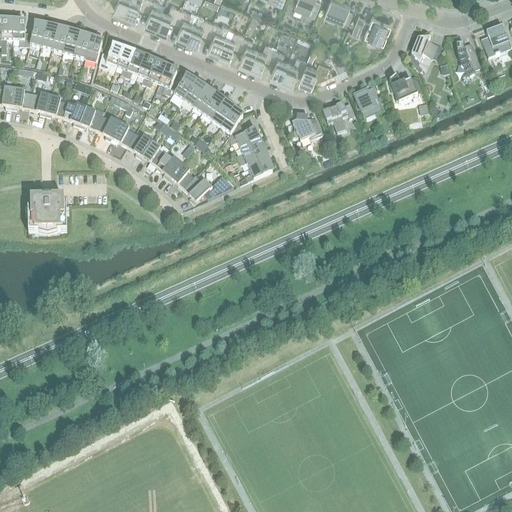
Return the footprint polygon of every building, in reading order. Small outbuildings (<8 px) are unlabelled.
[(124,14),(130,0),(117,0),(118,0),(114,10),(124,14)] [(144,11),(148,0),(130,0),(124,14),(134,18),(138,9),(144,11)] [(156,27),(162,11),(157,9),(159,3),(151,0),(148,0),(144,11),(149,13),(145,23),(156,27)] [(314,18),(321,3),(315,0),(314,0),(298,0),(294,9),(314,18)] [(349,25),(353,14),(348,11),(350,6),(335,0),(330,0),(324,15),(349,25)] [(175,24),(181,10),(171,6),(168,13),(162,11),(156,27),(166,31),(170,22),(175,24)] [(191,14),(181,10),(175,24),(181,26),(177,36),(187,40),(198,15),(192,13),(191,14)] [(207,37),(213,23),(203,19),(203,17),(198,15),(187,40),(197,44),(201,35),(207,37)] [(369,23),(364,21),(365,19),(359,16),(351,34),(358,37),(362,27),(367,29),(365,35),(368,36),(370,38),(371,40),(375,41),(377,42),(380,41),(383,43),(391,24),(372,16),(369,23)] [(13,43),(14,24),(14,25),(3,25),(3,23),(2,49),(7,49),(7,43),(13,43)] [(222,27),(213,23),(207,37),(212,39),(208,49),(218,53),(225,37),(229,28),(223,25),(222,27)] [(29,50),(30,48),(33,36),(25,36),(26,25),(14,25),(14,24),(13,43),(20,43),(19,49),(29,50)] [(30,48),(41,51),(47,29),(47,30),(36,27),(33,36),(30,48)] [(488,61),(511,52),(502,28),(486,34),(488,39),(481,42),(488,61)] [(52,54),(58,32),(58,33),(47,30),(48,29),(47,29),(41,51),(52,54)] [(63,57),(69,35),(69,34),(69,36),(58,33),(59,32),(58,32),(52,54),(63,57)] [(238,50),(243,38),(244,36),(234,32),(231,39),(225,37),(218,53),(229,57),(233,48),(238,50)] [(74,60),(80,38),(80,37),(80,39),(69,36),(70,35),(69,35),(63,57),(74,60)] [(85,63),(91,41),(91,42),(80,39),(81,38),(80,38),(74,60),(85,63)] [(253,42),(243,38),(238,50),(244,52),(240,62),(250,66),(257,50),(251,48),(253,42)] [(418,40),(411,56),(425,72),(429,61),(432,63),(437,50),(428,46),(430,39),(418,40)] [(91,41),(85,63),(97,66),(102,45),(91,42),(92,41),(91,41)] [(270,63),(275,51),(275,49),(265,45),(262,52),(257,50),(250,66),(260,70),(264,61),(270,63)] [(464,45),(457,46),(457,50),(458,58),(459,62),(459,80),(466,76),(467,77),(470,81),(476,76),(473,73),(472,72),(473,71),(474,73),(481,71),(471,46),(465,49),(465,51),(464,45)] [(117,70),(124,52),(124,53),(113,49),(109,59),(102,56),(99,69),(109,73),(111,67),(117,70)] [(282,61),(285,55),(275,51),(270,63),(275,65),(271,75),(281,79),(288,63),(282,61)] [(125,80),(135,56),(134,57),(124,53),(125,52),(124,52),(117,70),(123,72),(121,78),(125,80)] [(138,78),(146,61),(145,60),(145,62),(135,58),(135,56),(125,80),(130,82),(132,76),(138,78)] [(301,76),(306,64),(307,62),(297,58),(294,65),(288,63),(281,79),(292,83),(296,74),(301,76)] [(146,89),(156,65),(155,66),(145,62),(146,61),(138,78),(144,81),(142,87),(146,89)] [(306,64),(301,76),(299,80),(306,83),(307,80),(314,84),(328,77),(327,74),(329,68),(319,63),(317,68),(306,64)] [(159,87),(166,70),(166,71),(156,66),(156,65),(146,89),(151,91),(154,85),(159,87)] [(172,99),(174,97),(180,88),(173,85),(177,75),(166,71),(167,70),(166,70),(159,87),(165,89),(163,95),(172,99)] [(345,70),(335,74),(337,78),(339,78),(347,75),(345,70)] [(401,86),(396,77),(389,83),(399,105),(421,95),(415,79),(401,86)] [(174,97),(184,104),(197,85),(196,85),(196,86),(187,79),(180,88),(174,97)] [(193,110),(206,91),(205,92),(196,86),(197,85),(184,104),(193,110)] [(4,92),(0,91),(0,107),(6,109),(5,111),(12,112),(15,91),(5,90),(4,92)] [(365,121),(384,113),(374,90),(355,98),(365,121)] [(29,112),(33,97),(25,95),(25,93),(15,91),(12,112),(18,113),(18,111),(29,112)] [(202,117),(216,98),(215,98),(214,99),(206,93),(206,92),(206,91),(193,110),(202,117)] [(46,119),(51,99),(41,96),(41,99),(33,97),(29,112),(40,115),(40,118),(46,119)] [(212,123),(225,105),(225,104),(224,105),(215,99),(216,98),(202,117),(212,123)] [(63,121),(68,106),(60,104),(61,101),(51,99),(46,119),(52,121),(53,118),(63,121)] [(79,130),(86,110),(90,102),(84,99),(80,108),(77,106),(76,109),(68,106),(63,121),(74,125),(73,127),(79,130)] [(221,130),(234,111),(233,112),(224,106),(225,105),(212,123),(221,130)] [(344,109),(343,105),(336,108),(337,110),(330,112),(329,112),(322,115),(328,127),(333,125),(337,136),(347,133),(342,120),(348,118),(349,122),(355,119),(350,107),(344,109)] [(428,108),(420,109),(421,119),(430,118),(428,108)] [(96,134),(103,119),(95,116),(96,114),(86,110),(79,130),(85,132),(86,130),(96,134)] [(221,130),(231,137),(238,126),(243,119),(234,112),(234,111),(221,130)] [(310,124),(308,124),(308,118),(297,117),(296,123),(292,125),(295,132),(294,139),(298,140),(300,144),(309,140),(311,143),(324,137),(318,124),(311,127),(310,124)] [(111,144),(120,125),(111,121),(110,123),(103,119),(96,134),(106,139),(105,141),(111,144)] [(127,150),(135,136),(128,132),(130,130),(120,125),(111,144),(116,147),(118,145),(127,150)] [(240,151),(259,142),(259,141),(259,142),(254,131),(244,136),(238,126),(231,137),(228,140),(231,147),(237,145),(240,151)] [(141,162),(152,144),(144,138),(142,141),(135,136),(127,150),(137,156),(135,158),(141,162)] [(238,164),(264,152),(263,152),(259,142),(260,142),(259,142),(240,151),(242,156),(236,159),(238,164)] [(157,169),(166,157),(159,152),(161,150),(152,144),(141,162),(146,165),(147,163),(157,169)] [(249,171),(269,163),(269,162),(268,163),(263,153),(265,152),(264,152),(238,164),(240,168),(246,166),(249,171)] [(168,183),(182,167),(174,160),(172,162),(166,157),(157,169),(165,177),(163,179),(168,183)] [(269,163),(249,171),(251,177),(246,180),(248,185),(273,174),(268,163),(269,163)] [(194,181),(188,175),(190,173),(182,167),(168,183),(173,187),(175,185),(183,192),(194,181)] [(202,185),(196,179),(194,181),(183,192),(191,200),(190,201),(195,206),(204,198),(207,201),(234,190),(227,182),(220,188),(217,185),(212,190),(204,183),(202,185)] [(64,212),(64,199),(30,200),(31,212),(29,212),(29,211),(28,211),(29,235),(67,235),(67,212),(64,212)]
